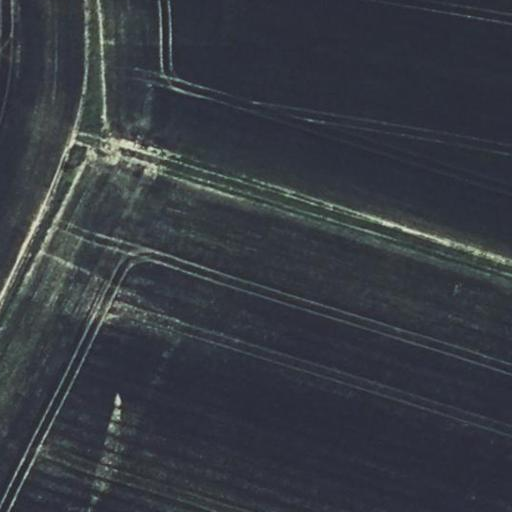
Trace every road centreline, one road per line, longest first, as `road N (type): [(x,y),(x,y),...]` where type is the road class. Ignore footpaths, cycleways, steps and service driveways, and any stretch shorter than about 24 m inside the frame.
road 1 (track): [(511,276),(85,136)]
road 2 (track): [(77,0),(85,136),(0,305)]
